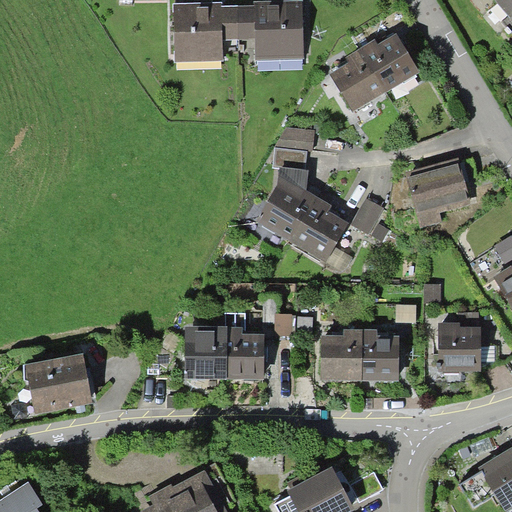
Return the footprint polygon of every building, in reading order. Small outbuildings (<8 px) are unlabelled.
[(253,5),(238,5),(239,39),(255,39),(255,60),(305,59),(303,0),(294,0),(253,1),(253,5)] [(511,0),(494,0),(509,16),(511,18),(511,16),(511,0)] [(239,39),(238,5),(222,6),(222,2),(173,3),(174,62),(223,61),(223,40),(239,39)] [(511,16),(511,18),(509,16),(502,22),(511,32),(511,16)] [(376,39),(360,48),(387,92),(420,72),(397,33),(379,44),(376,39)] [(387,92),(360,48),(346,57),(349,62),(330,73),(354,112),(387,92)] [(274,146),(274,147),(307,151),(312,151),(315,130),(286,127),(274,146)] [(307,151),(274,147),(272,168),(279,168),(279,166),(305,169),(307,151)] [(458,157),(405,172),(420,228),(441,222),(439,213),(471,204),(458,157)] [(289,240),(315,195),(306,189),(308,169),(305,169),(279,166),(279,168),(278,182),(256,220),(289,240)] [(331,204),(315,195),(289,240),(325,261),(334,246),(349,223),(327,211),(331,204)] [(384,208),(366,198),(351,224),(368,234),(384,208)] [(389,230),(378,223),(372,235),(383,241),(389,230)] [(494,246),(505,264),(511,259),(511,236),(511,235),(494,246)] [(353,257),(334,246),(325,261),(343,271),(347,268),(353,257)] [(493,276),(511,307),(511,267),(511,266),(493,276)] [(440,284),(424,284),(424,304),(440,304),(440,284)] [(458,322),(438,322),(439,372),(482,371),(481,362),(481,347),(490,347),(490,345),(490,331),(482,331),(482,327),(479,327),(479,312),(458,312),(458,322)] [(226,313),(226,326),(227,326),(243,326),(243,334),(246,334),(246,313),(226,313)] [(275,314),(275,336),(292,336),(292,314),(275,314)] [(313,316),(298,316),(298,337),(313,337),(313,316)] [(227,379),(227,326),(226,326),(185,326),(185,378),(227,379)] [(243,326),(227,326),(227,379),(265,379),(265,333),(246,334),(243,334),(243,326)] [(362,381),(362,329),(343,329),(343,335),(321,335),(321,380),(362,381)] [(378,329),(362,329),(362,381),(399,381),(399,334),(378,334),(378,329)] [(496,345),(490,345),(490,347),(481,347),(481,362),(496,362),(496,345)] [(83,354),(25,364),(28,380),(35,414),(92,403),(83,354)] [(511,446),(478,468),(480,470),(458,484),(473,509),(495,496),(505,511),(506,511),(511,507),(511,446)] [(349,511),(355,509),(332,466),(287,490),(290,496),(274,504),(278,511),(349,511)] [(172,484),(149,495),(154,504),(141,511),(226,511),(205,470),(173,486),(172,484)] [(384,489),(374,472),(350,485),(359,502),(384,489)] [(43,504),(29,482),(0,500),(0,511),(39,511),(37,508),(43,504)]
